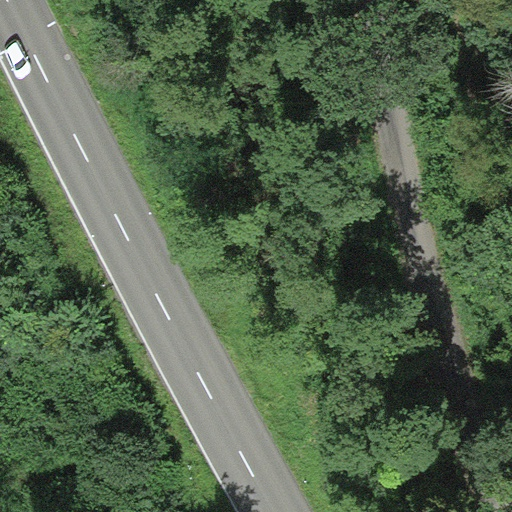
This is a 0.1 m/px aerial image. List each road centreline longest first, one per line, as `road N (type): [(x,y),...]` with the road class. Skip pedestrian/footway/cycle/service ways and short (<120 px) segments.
road 1 (tertiary): [(13,0),(279,511)]
road 2 (track): [(500,511),(446,353),(374,0)]
road 3 (track): [(386,80),(511,210)]
